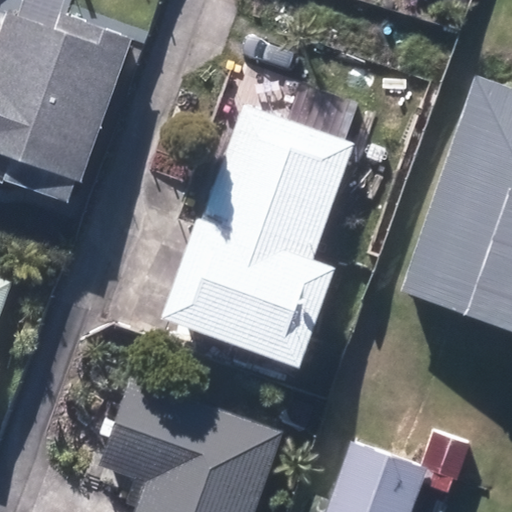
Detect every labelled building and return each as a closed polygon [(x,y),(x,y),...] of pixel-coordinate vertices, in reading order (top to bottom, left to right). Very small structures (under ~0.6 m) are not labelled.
[(0,156),(82,185),(132,38),(104,28),(98,44),(6,13),(0,31),(0,156)] [(511,81),(485,72),(408,280),(511,318),(511,81)] [(353,150),(243,109),(168,310),(278,350),(353,150)] [(0,314),(12,281),(0,277),(0,314)] [(247,511),(278,429),(132,376),(101,459),(146,476),(132,511),(247,511)] [(406,511),(420,475),(354,451),(331,511),(406,511)]
